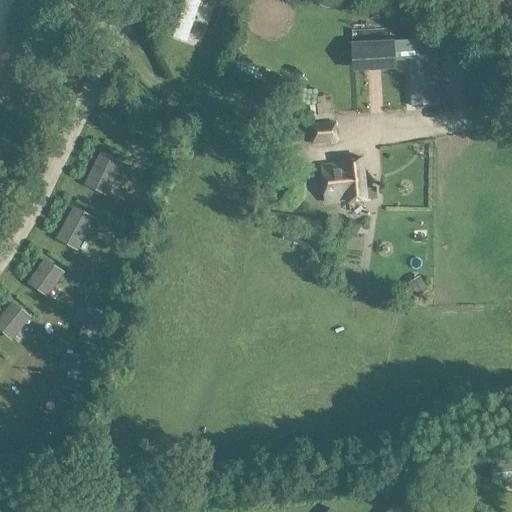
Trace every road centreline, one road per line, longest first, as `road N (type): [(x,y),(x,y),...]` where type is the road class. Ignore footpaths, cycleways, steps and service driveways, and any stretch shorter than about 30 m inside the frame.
road 1 (unclassified): [(133,0),(34,204),(0,256)]
road 2 (track): [(117,32),(159,85),(239,94),(291,120),(310,198)]
road 3 (track): [(511,119),(370,134),(351,149),(307,161)]
